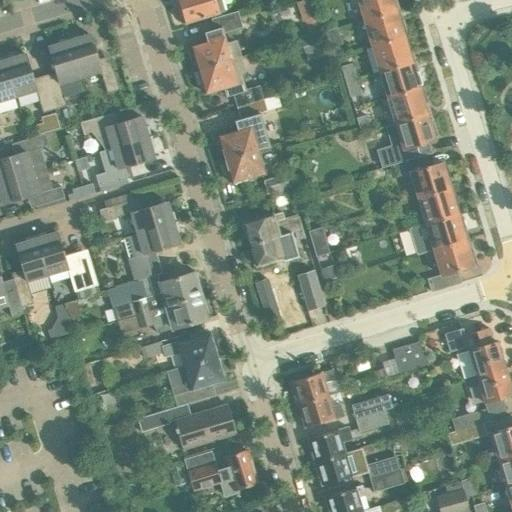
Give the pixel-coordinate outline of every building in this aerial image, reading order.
[(220,0),(177,0),(179,5),(179,11),(180,16),(183,19),(184,22),(223,11),(220,0)] [(314,0),(304,0),(297,3),(302,18),(319,13),(314,0)] [(358,0),(364,20),(397,10),(393,0),(358,0)] [(364,20),(372,46),(405,36),(404,33),(407,32),(403,19),(400,20),(397,10),(364,20)] [(192,46),(199,69),(241,57),(237,40),(226,43),(223,33),(242,27),(238,11),(211,19),(215,30),(208,32),(210,40),(192,46)] [(319,13),(302,18),(308,33),(322,27),(318,16),(320,16),(319,13)] [(335,29),(326,32),(331,47),(340,44),(335,29)] [(68,37),(80,76),(100,70),(107,93),(119,89),(110,61),(99,65),(90,34),(79,38),(78,34),(68,37)] [(316,36),(300,42),(304,55),(321,49),(316,36)] [(372,46),(380,71),(412,62),(409,51),(412,50),(408,37),(405,38),(405,36),(372,46)] [(56,77),(46,81),(55,109),(66,105),(64,96),(84,90),(80,76),(68,37),(57,40),(58,44),(47,47),(56,77)] [(14,54),(3,57),(15,96),(36,90),(43,112),(55,109),(46,81),(35,84),(26,54),(15,57),(14,54)] [(0,118),(0,100),(15,96),(3,57),(0,57),(0,125),(2,125),(0,118)] [(236,107),(237,106),(264,99),(259,85),(246,89),(241,74),(246,73),(241,57),(199,69),(206,93),(225,87),(227,95),(232,93),(236,107)] [(380,71),(388,97),(420,87),(419,85),(423,84),(419,71),(415,72),(412,62),(380,71)] [(341,66),(345,82),(356,79),(352,63),(341,66)] [(356,79),(345,82),(350,98),(361,94),(356,79)] [(388,97),(395,122),(428,112),(425,103),(428,101),(424,89),(421,90),(420,87),(388,97)] [(290,93),(292,99),(301,96),(299,90),(290,93)] [(218,135),(225,158),(258,149),(269,146),(259,114),(267,111),(264,99),(237,106),(240,119),(235,120),(237,129),(218,135)] [(55,112),(41,117),(46,133),(60,128),(55,112)] [(381,155),(384,167),(423,155),(420,144),(436,139),(435,136),(438,135),(434,123),(431,123),(428,112),(395,122),(403,149),(381,155)] [(104,150),(112,148),(151,136),(148,125),(145,126),(141,115),(111,124),(108,114),(80,122),(83,134),(91,132),(103,148),(104,150)] [(356,118),(359,127),(360,134),(372,131),(367,114),(356,118)] [(0,181),(25,174),(32,172),(26,152),(49,145),(45,133),(17,142),(20,152),(0,158),(0,181)] [(105,172),(95,175),(99,187),(127,178),(124,168),(154,159),(151,148),(154,146),(151,136),(112,148),(104,150),(98,151),(105,172)] [(225,158),(232,182),(264,173),(258,149),(225,158)] [(411,171),(419,197),(451,188),(448,177),(451,176),(447,164),(444,165),(442,161),(426,165),(423,155),(384,167),(394,165),(397,175),(411,171)] [(32,172),(25,174),(0,181),(0,195),(3,204),(33,195),(36,206),(64,198),(61,186),(38,193),(32,172)] [(263,180),(267,194),(274,192),(286,189),(290,188),(286,174),(263,180)] [(127,178),(99,187),(100,191),(128,183),(127,178)] [(94,182),(83,186),(86,194),(96,191),(94,182)] [(419,197),(426,223),(458,213),(458,211),(461,210),(457,197),(454,198),(451,188),(419,197)] [(286,189),(274,192),(275,196),(279,198),(285,196),(287,193),(286,189)] [(64,198),(36,206),(37,210),(66,201),(64,198)] [(133,199),(98,210),(102,221),(131,213),(137,233),(177,221),(173,211),(170,212),(167,201),(136,210),(133,199)] [(86,206),(79,208),(81,217),(89,215),(86,206)] [(286,217),(283,218),(281,211),(244,222),(250,243),(302,229),(297,214),(286,217)] [(426,223),(434,249),(466,239),(463,229),(466,228),(462,215),(459,216),(458,213),(426,223)] [(136,281),(157,275),(162,273),(157,258),(151,257),(150,253),(179,244),(176,233),(180,232),(177,221),(137,233),(123,238),(136,281)] [(308,231),(315,257),(329,253),(321,227),(308,231)] [(302,229),(250,243),(257,265),(284,257),(285,260),(298,256),(294,244),(299,243),(298,240),(304,238),(302,229)] [(74,292),(98,284),(89,255),(67,262),(58,232),(47,235),(45,232),(35,235),(47,274),(67,268),(74,292)] [(13,278),(14,284),(21,307),(33,303),(26,280),(47,274),(35,235),(24,238),(25,242),(14,245),(23,275),(13,278)] [(466,239),(434,249),(442,275),(428,279),(432,290),(461,282),(457,270),(474,265),(473,262),(476,261),(472,249),(469,250),(466,239)] [(320,268),(324,282),(337,278),(333,265),(320,268)] [(298,276),(307,310),(324,305),(314,270),(298,276)] [(118,320),(119,321),(136,316),(136,315),(148,311),(148,312),(162,307),(200,295),(196,285),(199,284),(195,272),(193,273),(192,272),(159,282),(157,275),(136,281),(109,290),(118,320)] [(0,307),(8,305),(11,316),(23,312),(21,307),(14,284),(4,287),(0,275),(0,307)] [(277,291),(264,295),(274,331),(288,327),(277,291)] [(136,316),(119,321),(122,333),(123,334),(153,324),(156,334),(207,318),(200,295),(162,307),(148,312),(148,311),(136,315),(136,316)] [(80,314),(76,300),(65,304),(69,318),(80,314)] [(468,346),(476,373),(505,365),(498,341),(494,342),(489,327),(465,335),(463,328),(445,334),(450,351),(468,346)] [(83,332),(73,335),(76,343),(86,340),(83,332)] [(161,341),(141,347),(144,359),(163,353),(165,358),(180,353),(184,366),(217,356),(210,332),(162,346),(161,341)] [(393,350),(399,373),(426,365),(419,342),(393,350)] [(212,383),(223,380),(217,356),(184,366),(167,371),(177,405),(215,394),(212,383)] [(511,388),(505,365),(476,373),(487,409),(453,420),(457,430),(482,423),(491,420),(489,415),(507,410),(503,397),(511,394),(511,388)] [(296,404),(296,405),(328,396),(328,395),(324,382),(335,379),(332,368),(290,381),(294,391),(292,392),(296,404)] [(376,379),(385,377),(383,369),(373,372),(376,379)] [(351,405),(355,418),(392,406),(388,394),(351,405)] [(328,396),(296,405),(300,418),(302,417),(305,427),(343,415),(341,410),(340,403),(331,406),(328,396)] [(184,449),(237,433),(228,403),(175,419),(184,449)] [(388,423),(398,421),(394,407),(392,408),(392,406),(355,418),(358,429),(359,428),(360,432),(388,423)] [(143,432),(171,423),(167,409),(138,418),(143,432)] [(486,434),(482,423),(457,430),(448,433),(451,445),(486,434)] [(494,447),(484,450),(488,462),(497,459),(511,454),(511,425),(489,432),(489,433),(494,447)] [(310,449),(313,462),(346,452),(342,442),(361,436),(360,432),(359,428),(358,429),(349,431),(348,426),(338,429),(337,430),(309,439),(312,449),(310,449)] [(257,483),(247,449),(226,456),(228,464),(217,468),(212,450),(183,459),(193,490),(219,482),(224,497),(239,493),(238,489),(257,483)] [(346,452),(313,462),(319,480),(320,479),(322,485),(358,475),(355,465),(350,466),(346,452)] [(511,454),(497,459),(500,470),(497,473),(500,482),(504,482),(505,484),(511,482),(511,454)] [(366,465),(369,477),(400,468),(396,456),(366,465)] [(400,468),(369,477),(373,492),(404,482),(400,468)] [(462,488),(465,497),(476,494),(472,477),(460,481),(462,488)] [(326,508),(327,511),(360,511),(363,511),(359,498),(364,496),(361,486),(325,497),(328,507),(326,508)] [(468,511),(465,497),(462,488),(434,496),(438,511),(468,511)] [(473,505),(474,511),(486,511),(484,502),(473,505)]
